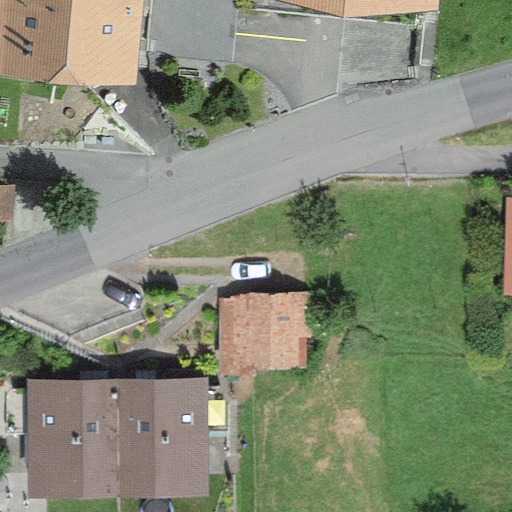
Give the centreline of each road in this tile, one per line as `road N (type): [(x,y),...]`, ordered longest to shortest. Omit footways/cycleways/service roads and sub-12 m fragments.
road 1 (tertiary): [(214,191),(0,271)]
road 2 (residential): [(0,165),(214,191)]
road 3 (tertiary): [(511,104),(309,156)]
road 4 (residential): [(309,156),(511,158)]
